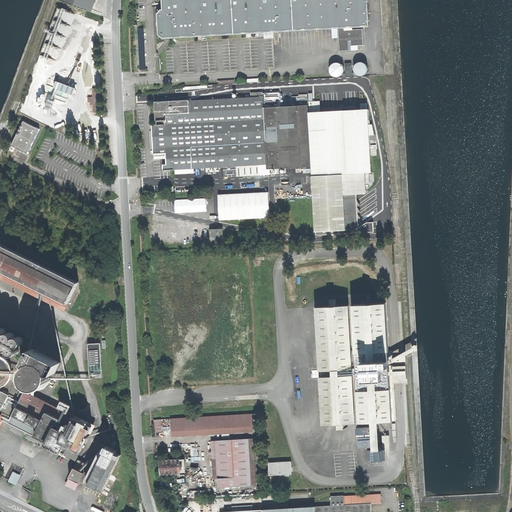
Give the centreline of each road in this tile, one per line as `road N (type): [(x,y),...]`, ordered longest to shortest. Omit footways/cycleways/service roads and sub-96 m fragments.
road 1 (unclassified): [(151,511),(139,441),(117,0)]
road 2 (unknown): [(76,346),(96,427),(62,477),(26,466)]
